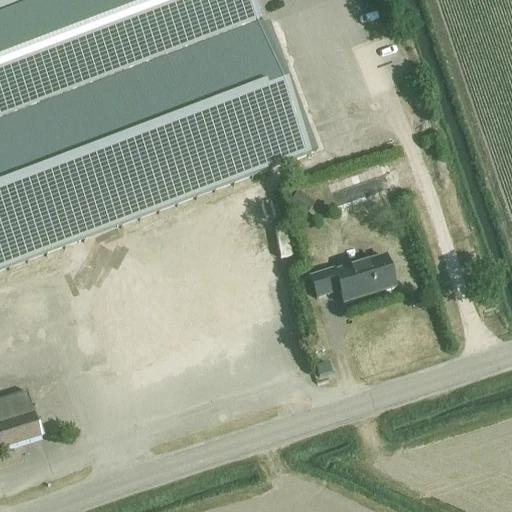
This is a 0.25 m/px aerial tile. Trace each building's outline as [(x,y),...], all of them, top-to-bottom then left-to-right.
[(0,0),(0,274),(307,159),(246,0),(0,0)] [(389,87),(418,77),(413,59),(383,68),(389,87)] [(314,205),(298,194),(288,208),(304,219),(314,205)] [(96,261),(0,283),(0,339),(125,310),(131,335),(72,348),(69,336),(22,347),(27,369),(0,375),(0,396),(60,383),(61,391),(74,388),(69,368),(287,317),(279,283),(248,291),(242,263),(265,258),(255,216),(104,251),(109,270),(99,272),(96,261)] [(342,306),(393,291),(384,260),(333,276),(333,274),(310,281),(316,302),(338,295),(342,306)] [(319,344),(311,346),(313,355),(322,352),(319,344)] [(327,365),(315,370),(318,379),(331,375),(327,365)] [(245,386),(248,398),(272,391),(269,379),(245,386)] [(0,452),(41,439),(26,395),(0,403),(0,452)]
